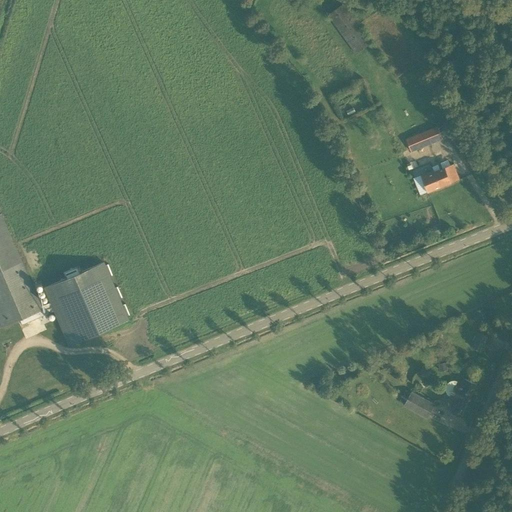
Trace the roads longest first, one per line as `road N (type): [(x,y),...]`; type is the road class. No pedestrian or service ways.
road 1 (tertiary): [(0,432),(511,225)]
road 2 (unclassified): [(447,511),(511,358)]
